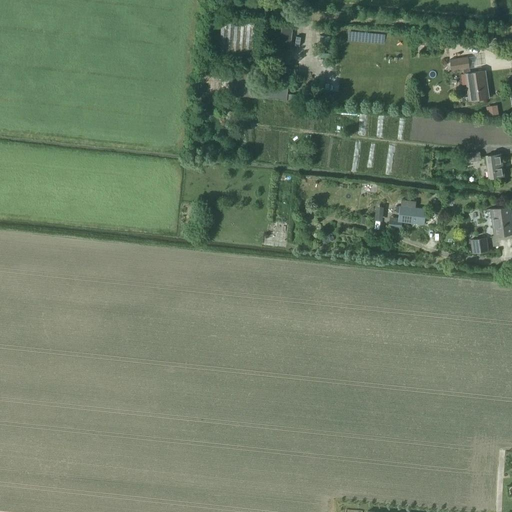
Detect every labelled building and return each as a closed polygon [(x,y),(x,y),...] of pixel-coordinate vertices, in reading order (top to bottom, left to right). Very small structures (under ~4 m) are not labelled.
[(273,16),(302,19),(303,11),(274,8),(273,16)] [(218,60),(257,62),(259,22),(221,19),(218,60)] [(279,48),(290,49),(293,23),(282,22),(279,48)] [(450,60),(451,72),(464,70),(468,101),(488,98),(484,71),(469,73),(467,57),(450,60)] [(295,67),(285,66),(283,80),(293,81),(295,67)] [(248,73),(237,72),(234,95),(286,100),(302,102),(303,95),(287,93),(288,86),(247,82),(248,73)] [(486,106),(488,117),(498,116),(497,104),(486,106)] [(479,152),(463,154),(464,162),(480,160),(479,152)] [(486,157),(489,179),(504,177),(501,155),(486,157)] [(396,205),(396,211),(399,212),(398,221),(423,224),(424,209),(415,208),(400,206),(396,205)] [(490,209),(494,237),(511,234),(511,229),(509,206),(490,209)] [(470,240),(472,253),(488,251),(486,238),(470,240)]
